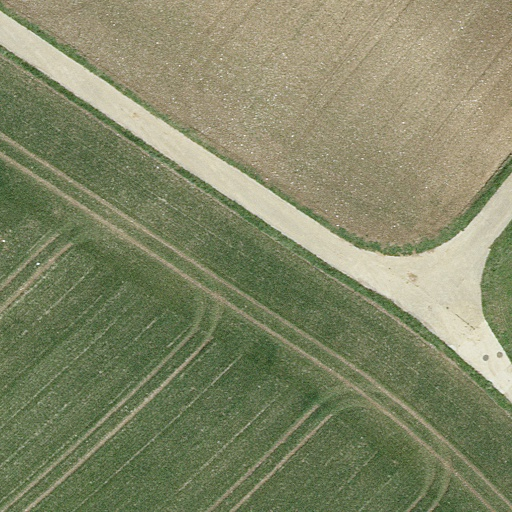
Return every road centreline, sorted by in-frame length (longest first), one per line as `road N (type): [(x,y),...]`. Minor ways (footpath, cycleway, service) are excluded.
road 1 (track): [(0,32),(373,282),(403,289),(426,283),(475,246),(511,201)]
road 2 (track): [(511,395),(441,321),(426,283)]
